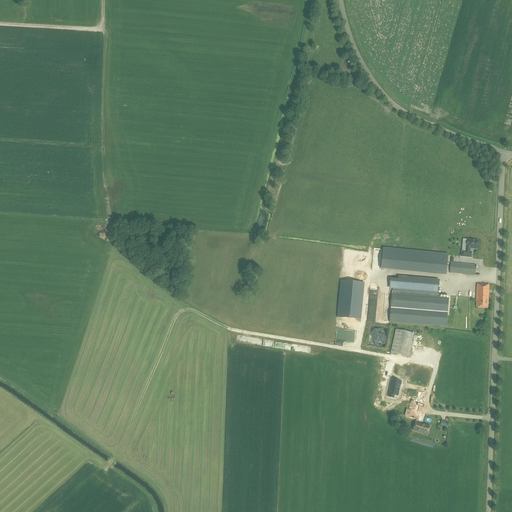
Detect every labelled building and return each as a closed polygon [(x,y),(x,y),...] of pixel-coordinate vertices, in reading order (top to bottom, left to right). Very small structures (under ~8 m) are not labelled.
[(478,240),(467,239),(466,251),(462,251),(461,257),(471,257),(472,252),(470,252),(470,249),(477,249),(478,240)] [(437,255),(382,251),(381,267),(435,272),(437,255)] [(475,275),(476,265),(454,263),(451,263),(450,273),(475,275)] [(335,277),(332,313),(356,315),(359,279),(335,277)] [(431,294),(432,282),(409,280),(408,292),(431,294)] [(488,308),(489,285),(477,284),(476,307),(488,308)] [(448,298),(440,298),(440,295),(431,294),(408,292),(392,291),(392,294),(393,294),(390,322),(446,326),(448,298)] [(419,363),(412,360),(402,394),(422,400),(433,365),(420,361),(419,363)] [(391,387),(387,397),(393,399),(393,396),(397,397),(400,387),(401,387),(402,383),(392,380),(390,387),(391,387)] [(418,420),(416,419),(413,430),(423,433),(423,432),(428,433),(430,426),(417,422),(418,420)]
